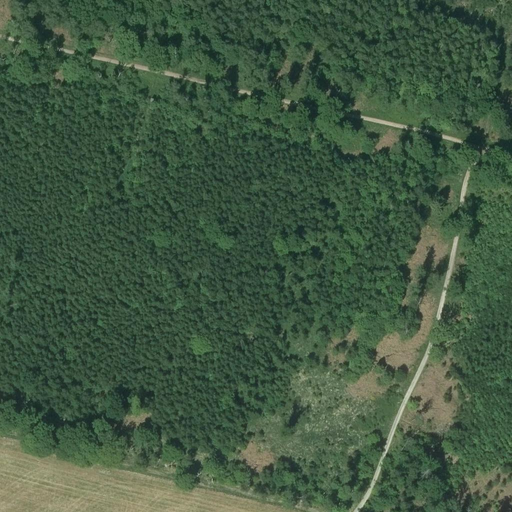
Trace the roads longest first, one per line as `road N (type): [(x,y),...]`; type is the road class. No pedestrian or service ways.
road 1 (track): [(474,149),(0,38)]
road 2 (track): [(353,511),(394,451),(425,369),(474,149)]
road 3 (track): [(340,511),(0,435)]
